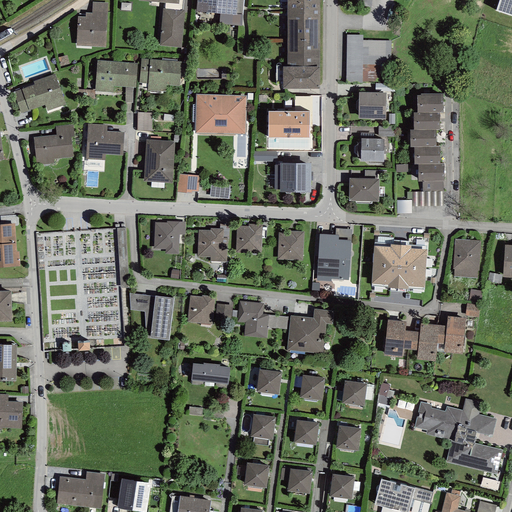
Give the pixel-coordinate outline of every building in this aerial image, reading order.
[(243,0),(196,0),(196,11),(220,14),(236,15),(236,14),(242,15),(243,0)] [(319,66),(319,0),(287,0),(287,66),(282,66),(282,89),(319,89),(319,66)] [(511,0),(499,0),(496,11),(511,16),(511,0)] [(77,17),(76,46),(106,47),(107,3),(92,2),(92,13),(85,13),(85,17),(77,17)] [(184,10),(163,8),(160,45),(181,47),(184,10)] [(241,26),(242,15),(236,14),(236,15),(220,14),(219,24),(241,26)] [(390,66),(390,41),(362,41),(362,35),(347,35),(345,84),(362,84),(362,82),(383,82),(384,65),(390,66)] [(67,55),(58,58),(60,67),(70,64),(67,55)] [(140,59),(139,83),(148,84),(147,91),(166,92),(166,85),(179,86),(181,61),(140,59)] [(97,60),(95,91),(113,92),(114,87),(125,87),(132,88),(135,88),(138,63),(97,60)] [(13,92),(20,113),(44,105),(47,111),(65,104),(54,74),(33,82),(34,85),(13,92)] [(375,83),(375,91),(394,92),(394,83),(375,83)] [(359,92),(358,119),(385,119),(386,93),(359,92)] [(196,94),(195,134),(245,135),(246,96),(196,94)] [(417,113),(439,112),(442,112),(442,94),(420,94),(420,95),(416,96),(417,113)] [(268,112),(268,137),(309,137),(309,112),(268,112)] [(413,130),(436,130),(439,130),(439,112),(417,113),(413,113),(413,130)] [(137,113),(137,131),(151,131),(152,113),(137,113)] [(87,124),(85,159),(105,161),(105,154),(122,155),(124,132),(106,131),(107,125),(87,124)] [(36,165),(54,164),(54,159),(72,157),(70,136),(73,136),(72,125),(56,127),(56,135),(33,138),(36,165)] [(395,126),(378,126),(378,136),(395,136),(395,126)] [(410,130),(410,147),(414,147),(436,147),(436,130),(413,130),(410,130)] [(360,139),(360,162),(384,162),(384,139),(360,139)] [(150,140),(146,140),(143,182),(172,183),(175,143),(175,141),(173,141),(160,140),(150,140)] [(436,147),(414,147),(414,165),(418,165),(440,164),(440,147),(436,147)] [(253,161),(277,162),(277,152),(253,152),(253,161)] [(311,163),(280,163),(280,166),(280,190),(280,192),(310,193),(311,163)] [(408,172),(407,164),(395,165),(396,172),(408,172)] [(440,164),(418,165),(418,182),(422,181),(423,191),(442,191),(442,181),(444,181),(444,164),(440,164)] [(364,179),(377,179),(377,170),(364,170),(364,179)] [(178,174),(177,192),(191,194),(191,192),(199,192),(200,175),(178,174)] [(348,201),(379,202),(379,179),(377,179),(364,179),(349,178),(348,201)] [(228,199),(230,186),(211,184),(210,197),(228,199)] [(443,192),(411,192),(412,207),(443,206),(443,192)] [(397,213),(412,213),(412,200),(396,200),(397,213)] [(154,222),(154,249),(165,249),(165,254),(179,254),(179,235),(185,235),(185,222),(166,221),(166,223),(154,222)] [(15,224),(0,224),(0,267),(20,266),(19,251),(16,252),(15,224)] [(227,238),(227,240),(229,240),(229,224),(219,224),(219,229),(223,229),(223,238),(227,238)] [(236,226),(236,253),(261,254),(261,225),(249,225),(248,227),(236,226)] [(198,230),(197,257),(210,257),(210,261),(226,262),(227,240),(227,238),(223,238),(223,229),(219,229),(210,228),(210,230),(198,230)] [(338,240),(351,241),(351,229),(335,228),(335,235),(338,236),(338,240)] [(303,261),(303,231),(278,231),(277,260),(303,261)] [(319,234),(317,281),(331,282),(331,279),(348,280),(351,241),(338,240),(338,236),(335,235),(319,234)] [(454,269),(454,277),(477,278),(477,271),(480,271),(481,240),(454,239),(453,269),(454,269)] [(405,289),(424,290),(427,246),(408,245),(408,241),(393,240),(393,244),(374,243),(371,287),(390,288),(390,292),(405,293),(405,289)] [(511,245),(505,245),(503,277),(511,277),(511,245)] [(178,279),(180,270),(172,269),(172,270),(171,270),(170,278),(178,279)] [(487,282),(501,284),(502,275),(489,273),(487,282)] [(481,302),(482,291),(471,289),(469,300),(481,302)] [(0,321),(11,321),(11,291),(0,291),(0,321)] [(169,341),(174,298),(155,296),(155,297),(129,293),(130,310),(144,312),(145,328),(151,329),(150,339),(169,341)] [(212,324),(214,298),(210,298),(210,296),(201,295),(201,297),(190,296),(187,322),(212,324)] [(245,323),(244,336),(266,338),(267,327),(268,316),(268,314),(263,314),(264,303),(239,301),(237,322),(245,323)] [(232,305),(217,304),(215,324),(230,325),(232,305)] [(467,304),(465,316),(478,317),(479,306),(467,304)] [(332,324),(333,311),(313,309),(313,318),(290,316),(290,317),(289,329),(287,350),(322,353),(325,324),(332,324)] [(268,316),(267,327),(289,329),(290,317),(268,316)] [(466,318),(447,316),(446,326),(445,345),(443,352),(462,354),(466,318)] [(384,356),(402,358),(403,349),(418,351),(420,332),(405,330),(406,321),(387,319),(384,356)] [(417,360),(435,361),(437,344),(445,345),(446,326),(420,324),(420,332),(418,351),(417,360)] [(0,344),(0,380),(16,381),(16,345),(0,344)] [(192,363),(191,381),(228,385),(230,368),(219,367),(219,365),(203,363),(203,365),(192,363)] [(259,369),(256,392),(278,395),(281,372),(259,369)] [(325,378),(302,375),(299,398),(322,400),(325,378)] [(367,384),(344,381),(341,403),(364,406),(367,384)] [(0,429),(2,429),(2,428),(21,428),(22,402),(8,401),(8,394),(0,393),(0,429)] [(451,440),(446,462),(496,475),(502,450),(473,443),(476,433),(492,437),(496,419),(478,415),(481,403),(465,399),(462,411),(446,406),(445,411),(430,407),(431,404),(420,402),(414,428),(427,431),(426,434),(451,440)] [(202,415),(202,408),(189,407),(188,414),(202,415)] [(253,414),(250,437),(272,440),(275,417),(253,414)] [(319,423),(296,420),(293,443),(316,446),(319,423)] [(361,429),(338,426),(336,448),(358,451),(361,429)] [(243,485),(266,488),(269,465),(246,463),(243,485)] [(280,480),(288,481),(289,469),(281,468),(280,480)] [(312,471),(289,469),(288,481),(287,491),(309,494),(312,471)] [(56,504),(101,509),(105,474),(86,472),(85,479),(59,476),(56,504)] [(354,477),(332,474),(329,497),(351,499),(354,477)] [(498,488),(500,480),(484,476),(482,485),(498,488)] [(141,511),(146,511),(150,483),(121,479),(117,508),(141,511)] [(380,479),(374,505),(382,507),(399,511),(400,511),(408,511),(410,507),(412,499),(430,504),(433,493),(415,487),(414,488),(380,479)] [(467,511),(456,509),(460,496),(459,496),(450,494),(446,493),(440,511),(435,511),(434,511),(467,511)] [(180,496),(177,511),(209,511),(211,501),(180,496)] [(427,511),(430,504),(412,499),(410,507),(412,508),(410,511),(427,511)] [(479,501),(476,511),(494,511),(496,506),(479,501)]
